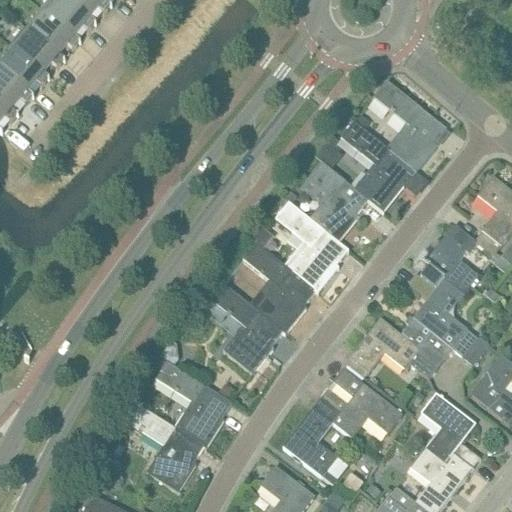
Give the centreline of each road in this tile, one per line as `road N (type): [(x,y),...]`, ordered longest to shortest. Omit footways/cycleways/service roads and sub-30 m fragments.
road 1 (secondary): [(19,511),(119,335),(337,49)]
road 2 (secondary): [(315,17),(127,260),(0,454)]
road 3 (residential): [(208,511),(288,380),(495,125)]
road 4 (residential): [(32,148),(160,0)]
road 5 (unclassified): [(495,125),(395,40)]
